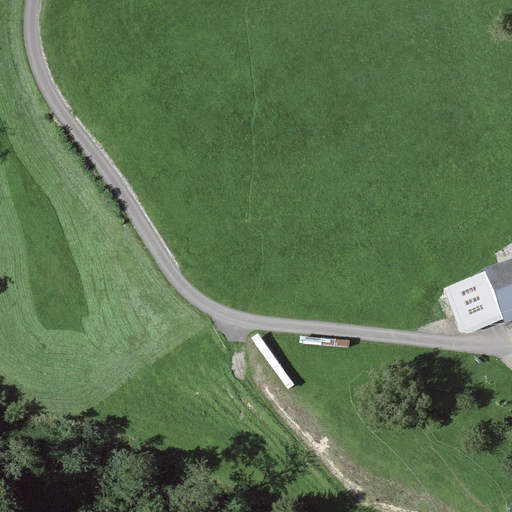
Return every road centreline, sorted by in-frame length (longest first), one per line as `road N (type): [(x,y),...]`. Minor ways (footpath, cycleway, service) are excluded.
road 1 (unclassified): [(34,0),(28,26),(45,83),(199,303),(267,322),(469,344),(511,339)]
road 2 (track): [(234,318),(261,391),(371,511)]
